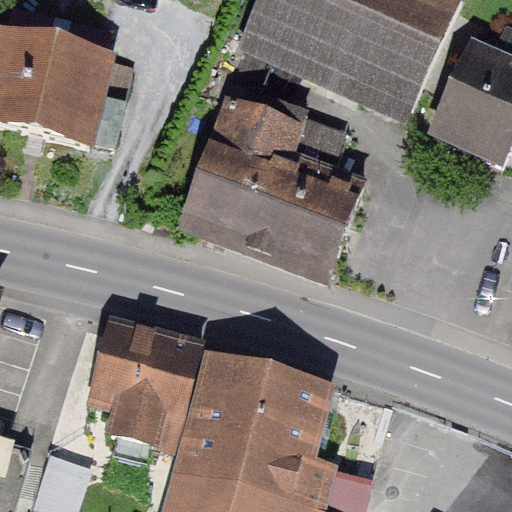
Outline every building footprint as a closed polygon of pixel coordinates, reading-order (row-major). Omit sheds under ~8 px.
[(464,7),(448,0),(266,0),(250,39),(416,113),(464,7)] [(0,86),(0,128),(97,149),(115,69),(9,46),(0,86)] [(437,140),(507,172),(511,159),(511,71),(475,55),(437,140)] [(187,233),(333,288),(370,190),(332,176),(341,151),(233,111),(187,233)] [(202,355),(115,332),(95,407),(121,415),(114,441),(175,457),(202,355)] [(331,396),(215,365),(175,511),(371,511),(378,488),(311,470),(331,396)] [(0,482),(13,485),(20,450),(0,446),(0,482)] [(80,511),(91,482),(53,469),(38,511),(80,511)]
